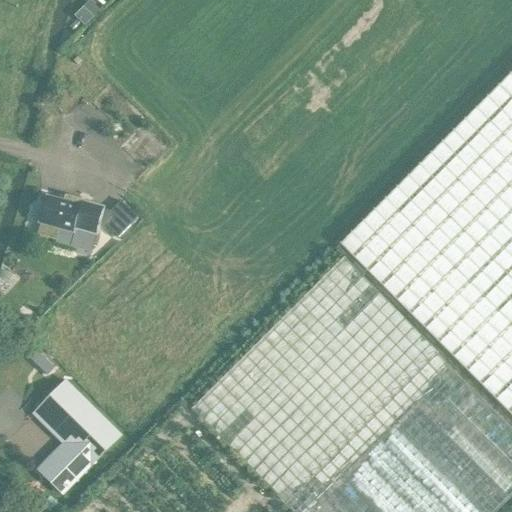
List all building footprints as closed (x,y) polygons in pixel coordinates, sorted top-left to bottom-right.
[(511,75),(342,245),(368,271),(511,416),(511,75)] [(42,223),(44,224),(41,236),(58,241),(62,229),(75,232),(76,229),(98,235),(105,208),(68,199),(67,204),(49,199),(42,223)] [(106,224),(119,238),(138,219),(121,202),(112,211),(106,224)] [(184,403),(292,511),(497,511),(511,497),(511,428),(363,275),(368,271),(342,245),(184,403)] [(65,381),(35,412),(68,444),(40,473),(63,496),(122,437),(65,381)] [(0,511),(26,511),(10,507),(13,498),(0,494),(0,511)]
